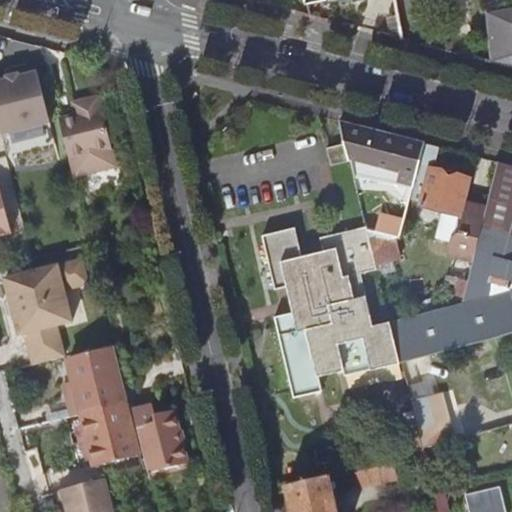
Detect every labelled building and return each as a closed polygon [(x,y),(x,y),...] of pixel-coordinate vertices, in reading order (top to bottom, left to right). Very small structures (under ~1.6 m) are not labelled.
[(306,0),(308,5),(327,0),(328,3),(341,0),(387,0),(388,3),(382,4),(389,38),(403,42),(395,0),(306,0)] [(511,8),(485,13),(493,65),(511,69),(511,8)] [(53,131),(40,75),(21,80),(20,78),(7,82),(7,84),(0,85),(0,123),(5,143),(53,131)] [(61,120),(75,178),(117,167),(100,97),(75,103),(78,115),(61,120)] [(415,186),(422,158),(425,145),(342,124),(348,147),(352,165),(356,180),(371,180),(372,189),(380,189),(381,181),(394,181),(415,186)] [(333,170),(352,165),(348,147),(329,152),(333,170)] [(474,265),(488,210),(465,204),(471,180),(442,172),(444,165),(433,162),(433,160),(422,158),(415,186),(411,202),(422,205),(421,206),(462,216),(459,234),(453,239),(449,258),(474,265)] [(511,166),(500,163),(488,210),(474,265),(473,270),(480,272),(511,280),(511,281),(510,290),(505,292),(506,294),(393,326),(403,365),(511,334),(511,166)] [(385,236),(396,238),(402,240),(406,220),(390,216),(385,236)] [(392,324),(380,276),(369,232),(369,230),(320,242),(324,258),(303,263),(295,233),(263,240),(276,294),(285,292),(292,317),(277,321),(297,402),(325,394),(321,379),(345,373),(347,379),(403,365),(393,326),(392,324)] [(369,232),(380,276),(404,269),(396,238),(385,236),(369,232)] [(89,286),(83,262),(5,282),(20,338),(26,336),(34,367),(67,359),(58,328),(73,324),(65,292),(89,286)] [(83,416),(127,405),(114,352),(70,363),(76,384),(83,416)] [(73,418),(83,416),(76,384),(65,387),(73,418)] [(425,452),(454,443),(441,396),(413,404),(425,452)] [(127,405),(83,416),(97,468),(140,457),(127,405)] [(149,472),(149,474),(188,464),(175,411),(156,416),(154,406),(134,410),(149,472)] [(396,467),(357,476),(361,491),(400,483),(396,467)] [(340,511),(334,482),(287,493),(291,511),(340,511)] [(69,511),(113,511),(107,483),(65,493),(69,511)] [(60,494),(63,511),(69,511),(65,493),(60,494)]
